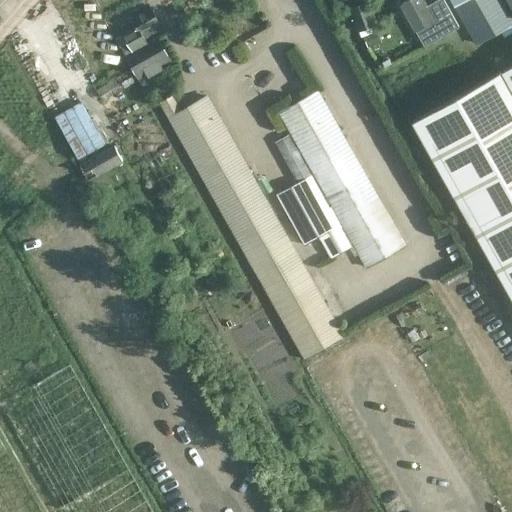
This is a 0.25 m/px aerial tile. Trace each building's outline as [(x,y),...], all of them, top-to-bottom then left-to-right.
[(404,0),(399,3),(415,31),(424,47),(459,27),(443,0),(436,0),(427,5),(424,0),(404,0)] [(476,45),(511,24),(511,20),(500,0),(450,0),(454,6),(476,45)] [(349,11),(358,34),(374,28),(365,5),(349,11)] [(122,48),(143,85),(171,70),(173,64),(157,36),(147,42),(145,40),(163,29),(150,8),(132,18),(136,25),(122,33),(129,44),(122,48)] [(378,31),(364,36),(368,47),(382,43),(378,31)] [(511,61),(406,120),(511,306),(511,61)] [(366,267),(406,244),(317,89),(276,112),(289,133),(274,141),(297,182),(275,194),(304,244),(320,235),(332,256),(349,246),(354,255),(358,252),(366,267)] [(170,96),(159,102),(304,360),(344,337),(207,94),(180,110),(172,95),(170,96)] [(85,99),(59,110),(65,124),(74,121),(85,148),(103,141),(85,99)] [(94,174),(123,157),(114,141),(85,159),(94,174)] [(0,403),(61,511),(153,511),(70,364),(0,403)] [(41,511),(0,439),(0,511),(41,511)]
